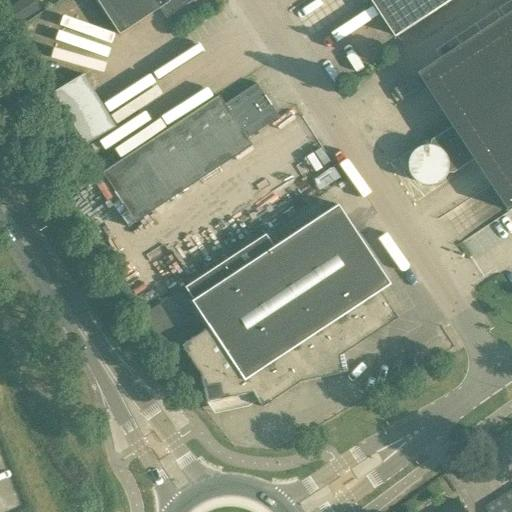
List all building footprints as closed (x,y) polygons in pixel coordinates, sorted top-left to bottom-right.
[(95,0),(118,34),(158,8),(165,18),(192,0),(95,0)] [(372,0),(396,36),(451,0),(372,0)] [(511,11),(420,73),(455,125),(432,140),(431,145),(428,145),(425,146),(423,147),(420,148),(417,150),(415,152),(414,154),(412,157),(411,160),(411,163),(411,166),(411,169),(412,172),(413,175),(415,177),(417,179),(419,181),(422,183),(424,184),(427,185),(430,185),(433,184),(436,184),(439,183),(442,181),(444,179),(446,177),(448,175),(449,172),(454,173),(476,158),(511,211),(511,209),(511,11)] [(64,20),(58,45),(107,57),(113,32),(64,20)] [(83,74),(53,92),(84,145),(114,127),(83,74)] [(246,138),(278,117),(256,83),(224,104),(218,95),(101,172),(134,222),(250,145),(246,138)] [(184,287),(192,300),(190,301),(207,326),(182,345),(200,372),(206,400),(250,391),(260,406),(300,379),(340,372),(336,356),(394,317),(377,290),(388,283),(336,205),(273,246),(264,234),(184,287)] [(511,511),(511,489),(485,507),(488,511),(511,511)] [(442,511),(466,511),(459,501),(442,511)]
